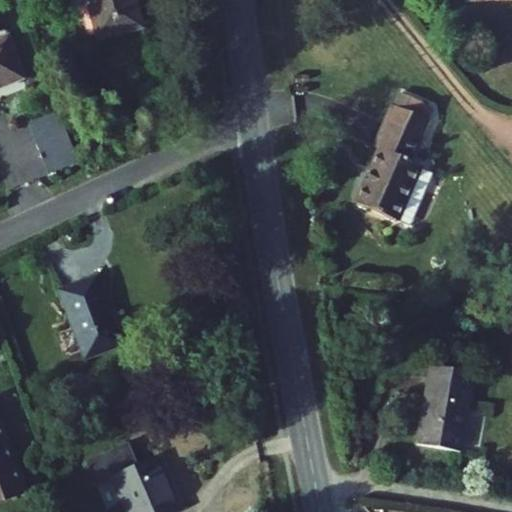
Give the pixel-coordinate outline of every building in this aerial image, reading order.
[(138,0),(94,0),(95,37),(139,36),(138,0)] [(17,19),(0,24),(0,69),(30,60),(17,19)] [(32,119),(42,173),(74,167),(63,113),(32,119)] [(374,202),(417,222),(442,166),(428,160),(440,134),(404,117),(392,144),(399,147),(374,202)] [(99,281),(60,296),(85,365),(124,351),(99,281)] [(448,364),(433,447),(471,454),(487,371),(448,364)] [(0,493),(24,485),(0,418),(0,493)] [(160,459),(109,478),(122,511),(180,511),(181,511),(160,459)]
